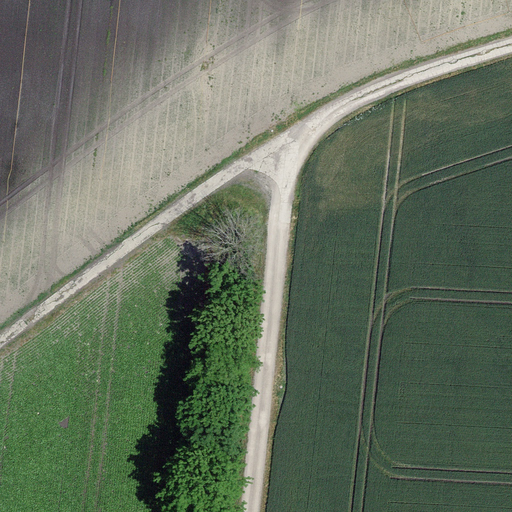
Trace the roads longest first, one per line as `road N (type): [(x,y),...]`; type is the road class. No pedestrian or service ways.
road 1 (track): [(511,49),(398,85),(294,139),(188,204),(0,343)]
road 2 (track): [(294,139),(248,511)]
